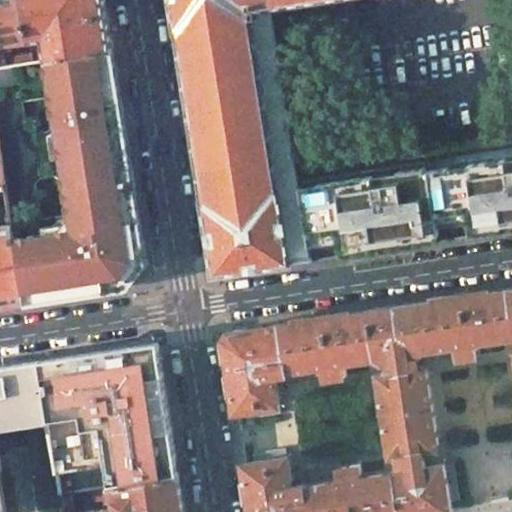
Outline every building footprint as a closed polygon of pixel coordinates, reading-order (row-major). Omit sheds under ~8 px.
[(25,0),(0,0),(0,67),(35,62),(32,48),(6,52),(4,43),(31,39),(25,0)] [(25,0),(31,39),(32,45),(38,44),(39,43),(39,38),(46,37),(49,60),(113,50),(105,0),(25,0)] [(511,0),(172,0),(175,17),(177,31),(179,31),(182,52),(181,52),(181,55),(183,55),(187,82),(186,82),(186,86),(187,86),(191,116),(192,116),(197,143),(195,144),(196,147),(197,147),(202,174),(200,174),(201,178),(202,178),(205,198),(204,199),(216,274),(313,258),(328,256),(376,249),(472,235),(511,228),(511,0)] [(47,60),(70,212),(59,227),(16,235),(27,302),(129,286),(146,262),(146,259),(147,259),(136,184),(134,184),(113,50),(49,60),(47,60)] [(16,235),(3,151),(0,151),(0,306),(27,302),(16,235)] [(256,461),(246,463),(253,511),(439,511),(453,510),(451,501),(445,464),(445,463),(434,465),(432,449),(435,449),(440,443),(428,371),(422,366),(412,368),(410,358),(419,357),(424,350),(460,344),(461,347),(476,344),(476,342),(511,337),(511,336),(511,288),(230,331),(226,337),(238,410),(247,408),(279,404),(280,403),(276,375),(289,373),(289,371),(324,365),(325,368),(340,365),(341,363),(376,357),(384,362),(394,361),(395,370),(383,372),(380,377),(391,450),(396,455),(408,453),(410,462),(400,464),(394,471),(358,476),(357,474),(341,476),(341,479),(307,484),(307,482),(294,484),(289,456),(288,456),(256,461)] [(111,485),(179,476),(169,409),(170,409),(167,393),(166,393),(158,342),(40,360),(48,414),(60,493),(72,491),(111,485)] [(0,511),(4,511),(0,480),(0,421),(48,414),(40,360),(0,366),(0,511)] [(281,413),(279,404),(247,408),(248,418),(281,413)] [(287,447),(254,452),(256,461),(288,456),(287,447)] [(460,500),(454,462),(445,464),(451,501),(460,500)] [(74,511),(72,491),(60,493),(63,511),(184,511),(179,476),(111,485),(112,496),(116,500),(117,507),(114,506),(75,511),(74,511)]
